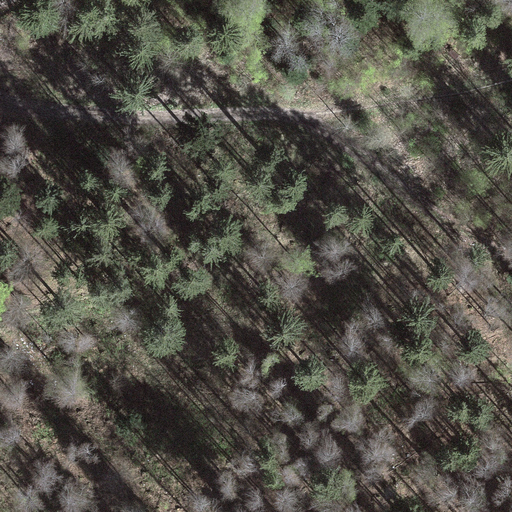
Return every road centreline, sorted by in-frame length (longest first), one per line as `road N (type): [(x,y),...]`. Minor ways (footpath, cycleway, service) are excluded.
road 1 (track): [(0,69),(87,116),(511,86)]
road 2 (track): [(511,245),(293,103)]
